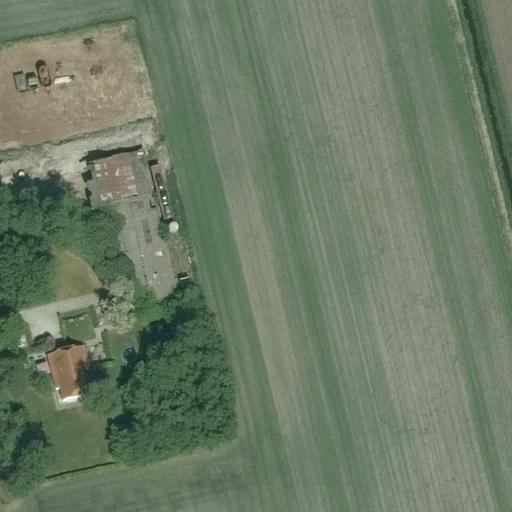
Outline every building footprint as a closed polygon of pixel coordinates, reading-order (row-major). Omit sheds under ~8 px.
[(129,162),(117,167),(125,188),(137,183),(129,162)] [(0,182),(11,179),(8,169),(0,171),(0,182)] [(162,247),(152,200),(68,219),(72,237),(106,229),(126,321),(178,310),(165,247),(162,247)] [(53,341),(74,337),(69,313),(48,318),(53,341)] [(47,357),(56,391),(60,390),(63,402),(91,395),(85,371),(89,370),(83,348),(47,357)]
